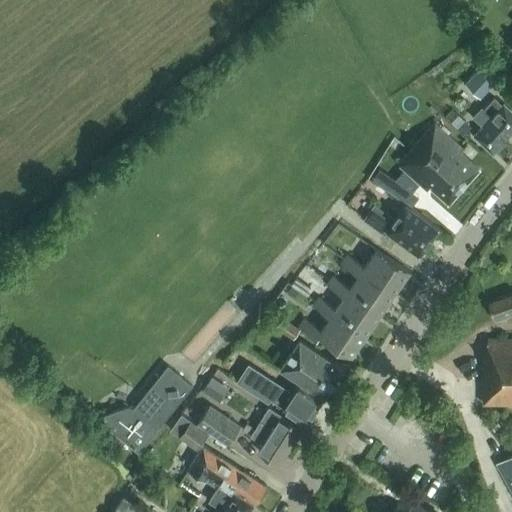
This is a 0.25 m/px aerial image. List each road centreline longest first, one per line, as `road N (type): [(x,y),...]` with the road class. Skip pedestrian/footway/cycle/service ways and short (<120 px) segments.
road 1 (tertiary): [(292,511),(511,190)]
road 2 (track): [(509,511),(453,386),(399,346)]
